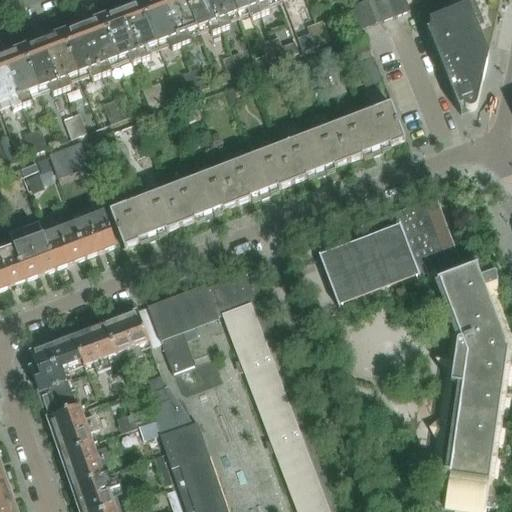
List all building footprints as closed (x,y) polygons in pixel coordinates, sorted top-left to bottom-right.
[(163,0),(153,0),(142,4),(158,45),(168,41),(171,49),(181,45),(176,32),(173,33),(172,29),(177,27),(175,22),(172,23),(163,0)] [(188,33),(198,30),(186,0),(163,0),(172,23),(175,22),(177,27),(172,29),(173,33),(176,32),(181,45),(191,41),(188,33)] [(208,0),(186,0),(198,30),(208,26),(211,34),(221,30),(216,18),(219,17),(217,12),(211,14),(209,10),(212,9),(208,0)] [(228,19),(237,15),(231,0),(208,0),(212,9),(209,10),(211,14),(217,12),(219,17),(216,18),(221,30),(231,26),(228,19)] [(231,0),(237,15),(247,11),(250,19),(261,15),(256,3),(253,4),(252,0),(231,0)] [(256,3),(261,15),(270,12),(267,4),(276,0),(252,0),(253,4),(256,3)] [(383,24),(375,4),(373,0),(354,7),(356,12),(364,32),(383,24)] [(383,24),(397,19),(389,0),(386,0),(375,4),(383,24)] [(405,0),(389,0),(397,19),(411,14),(405,0)] [(431,0),(420,0),(423,8),(430,6),(431,0)] [(484,25),(474,0),(447,0),(443,18),(430,23),(432,31),(427,33),(461,117),(473,113),(474,112),(475,111),(476,110),(477,109),(477,108),(489,58),(477,28),(484,25)] [(142,4),(123,12),(133,38),(135,38),(137,42),(133,43),(134,48),(137,47),(142,60),(152,56),(149,49),(158,45),(142,4)] [(123,12),(102,20),(118,61),(129,56),(132,64),(142,60),(137,47),(134,48),(133,43),(137,42),(135,38),(133,38),(123,12)] [(356,35),(364,32),(356,12),(348,15),(356,35)] [(102,20),(82,27),(93,53),(95,53),(97,58),(92,59),(94,63),(97,62),(102,76),(112,72),(109,64),(118,61),(102,20)] [(316,27),(323,47),(331,44),(324,24),(316,27)] [(82,27),(63,35),(78,76),(89,72),(92,79),(102,76),(97,62),(94,63),(92,59),(97,58),(95,53),(93,53),(82,27)] [(315,50),(323,47),(316,27),(307,30),(315,50)] [(63,35),(43,42),(53,69),(51,70),(53,75),(57,73),(59,77),(57,78),(61,91),(73,87),(70,79),(78,76),(63,35)] [(280,41),(272,44),(279,64),(298,56),(294,45),(283,49),(280,41)] [(53,95),(61,91),(57,78),(59,77),(57,73),(53,75),(51,70),(53,69),(43,42),(22,50),(38,91),(50,87),(53,95)] [(272,67),(279,64),(272,44),(264,47),(272,67)] [(368,47),(349,54),(354,66),(373,59),(368,47)] [(30,94),(38,91),(22,50),(3,58),(13,85),(16,84),(18,89),(12,90),(14,95),(17,94),(22,106),(33,102),(30,94)] [(241,56),(232,59),(240,79),(248,75),(241,56)] [(12,110),(22,106),(17,94),(14,95),(12,90),(18,89),(16,84),(13,85),(3,58),(0,58),(0,105),(9,102),(12,110)] [(231,82),(240,79),(232,59),(224,62),(231,82)] [(293,68),(285,71),(289,81),(296,78),(293,68)] [(192,75),(200,94),(209,91),(201,71),(192,75)] [(191,97),(200,94),(192,75),(184,78),(191,97)] [(151,90),(159,109),(167,106),(160,87),(151,90)] [(150,112),(159,109),(151,90),(143,93),(150,112)] [(238,90),(226,94),(230,105),(242,101),(238,90)] [(120,101),(112,105),(119,125),(128,122),(120,101)] [(111,128),(119,125),(112,105),(103,108),(111,128)] [(391,106),(334,128),(348,165),(363,160),(362,158),(370,155),(372,160),(374,160),(373,159),(381,156),(381,157),(382,156),(380,151),(388,148),(389,150),(405,144),(391,106)] [(189,124),(195,122),(193,115),(186,118),(189,124)] [(73,119),(80,139),(88,137),(81,116),(73,119)] [(72,142),(80,139),(73,119),(65,122),(72,142)] [(334,128),(278,150),(292,187),(307,181),(306,179),(314,176),(316,182),(318,181),(317,180),(325,177),(325,178),(326,178),(324,172),(333,169),(334,171),(348,165),(334,128)] [(40,133),(33,136),(38,149),(40,155),(47,152),(40,133)] [(38,149),(33,136),(24,139),(29,152),(38,149)] [(112,136),(85,147),(87,152),(106,144),(108,150),(116,146),(112,136)] [(3,169),(15,164),(8,143),(0,146),(0,159),(2,166),(3,169)] [(277,192),(292,187),(278,150),(222,171),(236,208),(251,202),(250,200),(258,197),(261,203),(262,202),(261,201),(269,198),(270,199),(271,199),(269,193),(277,190),(277,192)] [(222,214),(236,208),(222,171),(166,192),(181,229),(196,223),(195,221),(202,219),(204,224),(206,224),(206,223),(214,219),(214,221),(216,220),(213,214),(221,211),(222,214)] [(23,180),(20,172),(5,178),(8,186),(23,180)] [(43,189),(39,178),(27,182),(31,194),(43,189)] [(166,235),(181,229),(166,192),(110,214),(124,251),(139,246),(138,243),(147,240),(149,246),(150,245),(149,244),(158,241),(158,242),(159,242),(157,236),(165,233),(166,235)] [(462,344),(456,346),(436,492),(446,493),(444,507),(382,500),(386,509),(403,511),(485,511),(486,510),(498,511),(493,486),(511,351),(511,350),(511,336),(499,304),(497,274),(482,280),(478,268),(464,273),(436,201),(361,230),(366,241),(319,259),(339,310),(435,274),(462,344)] [(104,216),(74,227),(86,261),(116,250),(104,216)] [(86,261),(74,227),(44,239),(56,272),(86,261)] [(44,239),(14,250),(26,284),(56,272),(44,239)] [(0,293),(26,284),(14,250),(0,255),(0,293)] [(337,511),(258,304),(255,295),(248,275),(207,291),(205,288),(204,288),(204,289),(150,310),(149,309),(148,310),(174,378),(197,370),(183,335),(225,319),(297,511),(337,511)] [(102,328),(114,359),(150,346),(137,314),(102,328)] [(84,370),(114,359),(102,328),(67,341),(76,366),(82,364),(84,370)] [(58,360),(62,371),(76,366),(67,341),(32,355),(36,369),(58,360)] [(39,396),(67,385),(62,371),(58,360),(36,369),(31,371),(39,396)] [(159,380),(153,382),(150,389),(152,394),(163,389),(159,380)] [(39,396),(48,421),(49,421),(49,420),(76,410),(67,385),(39,396)] [(170,403),(164,389),(145,397),(150,411),(170,403)] [(150,411),(145,397),(142,391),(136,393),(144,413),(150,411)] [(126,403),(129,410),(137,408),(134,401),(126,403)] [(144,429),(137,408),(129,410),(131,417),(118,422),(123,436),(144,429)] [(153,418),(150,411),(144,413),(147,421),(153,418)] [(50,425),(61,458),(93,447),(82,413),(50,425)] [(149,428),(155,425),(153,418),(147,421),(149,428)] [(155,425),(149,428),(143,430),(153,458),(163,455),(184,511),(226,511),(198,427),(161,440),(155,425)] [(61,458),(72,490),(105,478),(93,447),(61,458)] [(173,487),(163,459),(155,461),(165,490),(173,487)] [(72,490),(79,511),(108,511),(116,510),(105,478),(72,490)] [(0,485),(0,511),(16,511),(7,484),(0,485)] [(181,511),(175,494),(167,496),(172,511),(181,511)]
